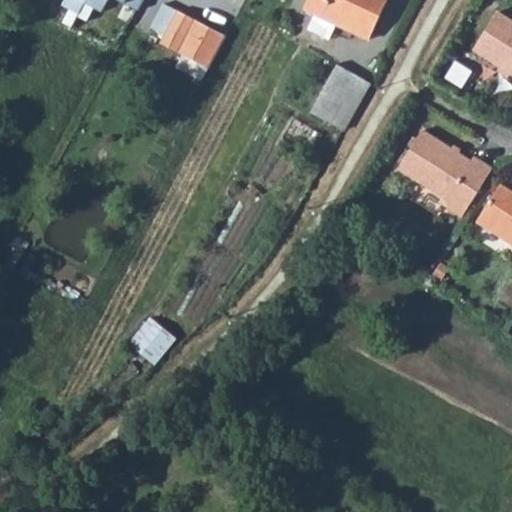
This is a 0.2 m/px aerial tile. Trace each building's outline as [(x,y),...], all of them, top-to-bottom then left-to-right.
[(310,0),(305,10),(315,15),(308,29),(330,39),(337,24),(369,40),(387,0),(310,0)] [(178,10),(161,43),(209,68),(227,36),(178,10)] [(474,50),(500,67),(511,74),(511,20),(498,12),(474,50)] [(337,64),(311,112),(343,130),(370,83),(337,64)] [(508,78),(511,74),(500,67),(498,71),(508,78)] [(449,208),(463,216),(493,169),(474,157),(472,161),(423,130),(399,169),(448,199),(449,208)] [(511,192),(501,186),(478,221),(511,243),(511,192)] [(158,362),(179,334),(151,314),(131,342),(158,362)]
